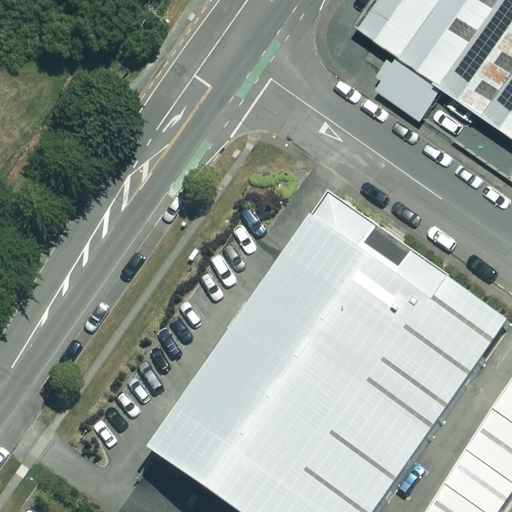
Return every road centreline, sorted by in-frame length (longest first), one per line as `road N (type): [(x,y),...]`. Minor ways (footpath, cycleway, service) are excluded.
road 1 (tertiary): [(236,56),(0,393)]
road 2 (residential): [(236,56),(511,249)]
